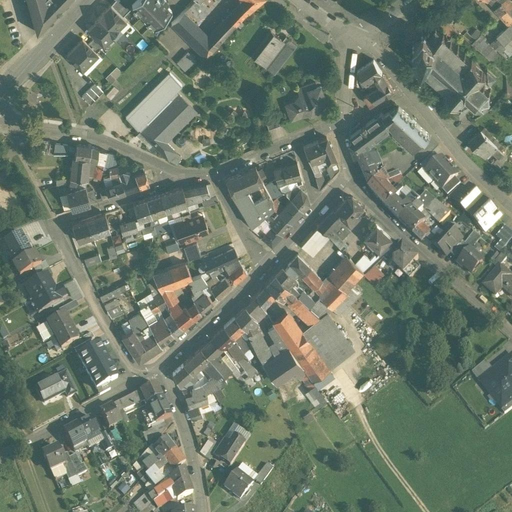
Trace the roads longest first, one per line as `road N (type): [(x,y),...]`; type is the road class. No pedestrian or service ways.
road 1 (residential): [(179,180),(56,225),(104,322),(145,376)]
road 2 (residential): [(348,167),(370,205),(511,334)]
road 3 (residential): [(353,38),(387,61),(511,206)]
road 4 (residential): [(179,180),(90,136),(0,118)]
road 5 (residential): [(145,376),(0,454)]
road 6 (residential): [(161,366),(196,454),(204,511)]
road 7 (residential): [(266,263),(161,366)]
road 8 (residential): [(340,123),(212,173)]
road 9 (secondary): [(0,99),(85,0)]
road 10 (residential): [(348,167),(266,263)]
